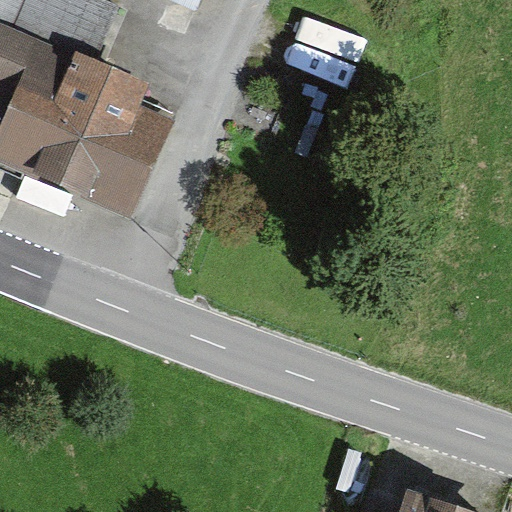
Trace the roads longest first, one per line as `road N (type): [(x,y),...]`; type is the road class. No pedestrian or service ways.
road 1 (tertiary): [(511,447),(126,313),(0,260)]
road 2 (track): [(254,0),(126,313)]
